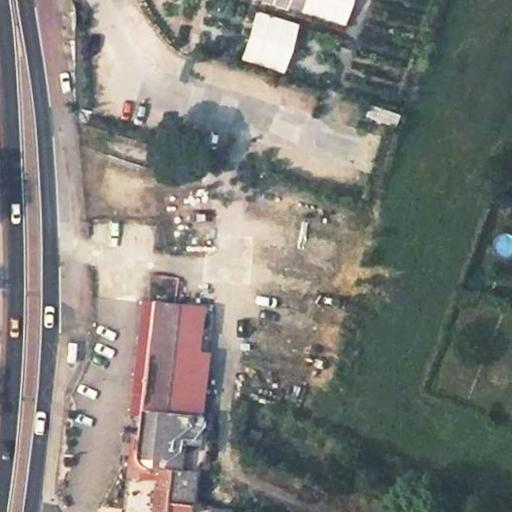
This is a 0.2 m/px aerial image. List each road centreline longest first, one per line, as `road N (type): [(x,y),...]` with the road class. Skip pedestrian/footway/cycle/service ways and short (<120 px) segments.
road 1 (primary): [(31,377),(33,214),(11,0)]
road 2 (unknown): [(106,0),(140,62),(168,89),(301,129)]
road 3 (primary): [(30,511),(31,377)]
road 4 (primary): [(31,377),(0,501)]
